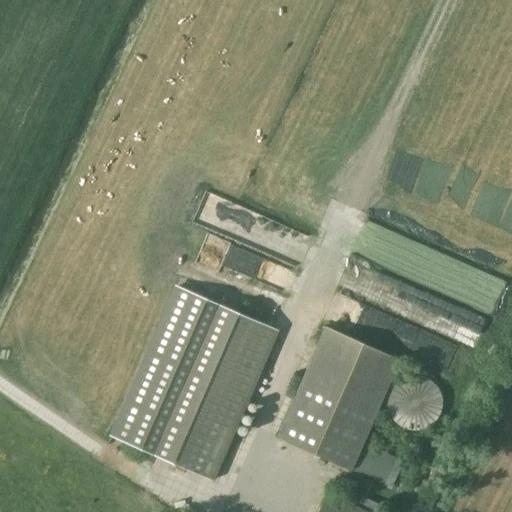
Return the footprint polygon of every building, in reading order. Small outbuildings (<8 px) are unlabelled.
[(110,436),(151,453),(217,303),(177,286),(110,436)] [(276,329),(217,303),(151,453),(210,479),(276,329)] [(349,469),(398,358),(323,326),(275,436),(349,469)] [(387,392),(385,402),(387,411),(392,419),(399,426),(408,429),(418,429),(427,426),(434,419),(439,411),(440,402),(439,392),(434,384),(427,378),(418,375),(408,375),(399,378),(392,384),(387,392)] [(355,469),(391,485),(401,462),(365,446),(355,469)] [(366,511),(324,493),(315,511),(366,511)]
